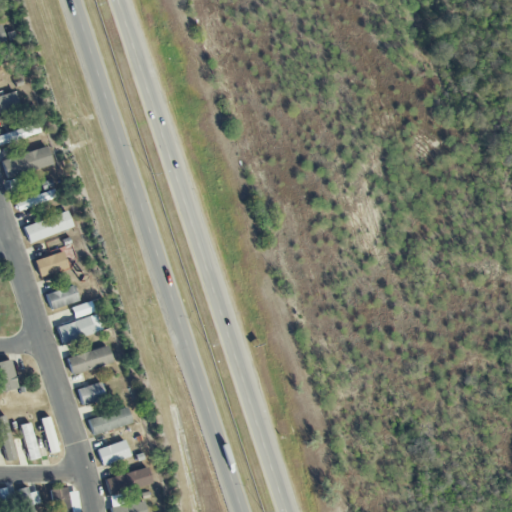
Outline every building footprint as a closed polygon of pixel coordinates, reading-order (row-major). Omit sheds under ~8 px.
[(0,112),(17,109),(14,94),(0,96),(0,112)] [(50,165),(45,147),(0,160),(0,162),(5,179),(50,165)] [(19,188),(17,178),(7,181),(10,191),(19,188)] [(71,228),(65,211),(21,228),(27,244),(71,228)] [(66,268),(60,252),(33,261),(38,278),(66,268)] [(44,295),(50,311),(77,301),(71,285),(44,295)] [(60,344),(99,331),(90,302),(69,308),(73,321),(55,327),(60,344)] [(110,364),(105,346),(65,358),(70,375),(110,364)] [(0,392),(16,389),(8,360),(0,361),(0,392)] [(75,390),(80,406),(104,399),(99,383),(75,390)] [(91,437),(130,423),(124,407),(86,420),(91,437)] [(0,416),(0,443),(5,462),(14,459),(3,415),(0,416)] [(38,419),(48,454),(57,452),(47,417),(38,419)] [(18,426),(27,461),(37,458),(28,423),(18,426)] [(100,467),(128,457),(122,440),(95,450),(100,467)] [(103,480),(108,496),(150,484),(145,468),(103,480)] [(78,511),(76,492),(66,493),(65,486),(50,488),(52,511),(78,511)] [(32,511),(30,505),(38,503),(36,492),(27,494),(26,487),(16,490),(21,511),(32,511)] [(109,511),(143,511),(143,503),(109,506),(109,511)]
